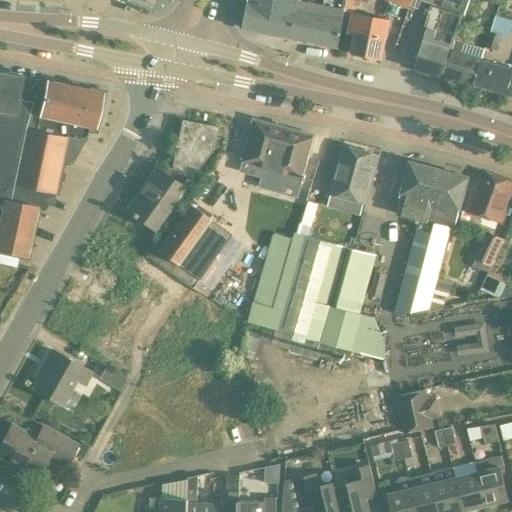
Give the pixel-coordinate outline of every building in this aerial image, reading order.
[(249,0),(249,2),(244,29),(337,47),(345,0),(249,0)] [(386,0),(385,3),(408,10),(411,0),(386,0)] [(425,0),(465,15),(470,0),(425,0)] [(432,7),(413,67),(440,75),(448,50),(452,50),(455,41),(463,17),(432,7)] [(352,54),(381,60),(388,21),(353,14),(349,33),(356,34),(352,54)] [(501,37),(489,33),(485,48),(497,52),(501,37)] [(448,50),(440,75),(473,85),(481,60),(480,59),(483,50),(455,41),(452,50),(448,50)] [(505,94),(511,71),(511,69),(481,60),(473,85),(474,85),(505,94)] [(25,128),(37,80),(23,78),(23,76),(0,71),(0,210),(1,210),(3,199),(10,200),(25,128)] [(0,249),(23,255),(34,209),(42,211),(53,194),(60,162),(70,164),(84,141),(87,126),(94,128),(101,97),(98,92),(38,79),(38,80),(37,80),(25,128),(10,200),(3,199),(1,210),(0,210),(0,249)] [(183,118),(177,142),(197,147),(203,123),(183,118)] [(260,181),(269,184),(272,170),(302,178),(313,138),(255,122),(244,162),(264,168),(260,181)] [(341,150),(329,193),(347,198),(366,204),(377,164),(379,156),(361,151),(342,146),(342,148),(341,150)] [(418,219),(394,311),(406,310),(430,209),(428,208),(438,171),(410,164),(400,204),(401,204),(399,214),(418,219)] [(123,208),(153,230),(185,187),(155,165),(123,208)] [(453,229),(467,179),(438,171),(428,208),(430,209),(406,310),(428,310),(429,308),(437,278),(450,228),(453,229)] [(467,209),(502,222),(511,195),(511,182),(481,171),(467,209)] [(157,252),(189,275),(186,281),(193,286),(230,235),(190,206),(157,252)] [(273,234),(249,323),(240,356),(254,359),(263,327),(290,335),(289,339),(287,347),(291,353),(317,361),(321,348),(351,357),(352,351),(360,354),(366,378),(390,373),(381,329),(383,321),(358,314),(383,224),(347,214),(338,245),(314,239),(297,235),(294,234),(292,240),(273,234)] [(477,260),(492,267),(504,240),(489,233),(477,260)] [(491,268),(480,290),(500,299),(511,297),(511,281),(496,274),(497,270),(491,268)] [(370,296),(381,299),(387,275),(376,273),(370,296)] [(452,282),(437,278),(429,308),(430,309),(443,306),(445,297),(447,298),(452,282)] [(455,316),(457,336),(481,334),(480,314),(455,316)] [(34,390),(62,406),(75,381),(84,386),(92,373),(51,350),(44,363),(47,366),(34,390)] [(119,392),(127,380),(107,367),(99,379),(119,392)] [(404,434),(434,429),(427,390),(397,396),(404,434)] [(497,416),(468,422),(469,427),(495,421),(498,434),(501,433),(497,416)] [(504,441),(511,439),(511,422),(500,425),(504,441)] [(56,468),(51,461),(47,459),(48,457),(66,467),(77,446),(43,427),(38,436),(27,430),(25,433),(11,425),(0,445),(0,457),(37,478),(40,480),(49,481),(56,468)] [(499,441),(495,425),(481,427),(486,445),(499,441)] [(452,428),(443,430),(447,446),(456,444),(452,428)] [(440,448),(447,446),(443,430),(436,432),(440,448)] [(409,441),(400,443),(404,460),(413,458),(409,441)] [(396,462),(404,460),(400,443),(392,445),(396,462)] [(475,463),(477,473),(485,507),(507,501),(500,469),(504,468),(502,456),(488,459),(488,460),(475,463)] [(265,468),(265,483),(278,484),(279,465),(265,468)] [(357,470),(360,483),(335,489),(340,511),(367,511),(365,499),(376,496),(369,467),(357,470)] [(430,473),(440,511),(463,511),(464,511),(455,479),(453,468),(430,473)] [(409,478),(416,511),(440,511),(430,473),(409,478)] [(485,507),(477,473),(455,479),(464,511),(485,507)] [(187,491),(186,511),(212,511),(212,505),(197,505),(197,491),(198,476),(187,475),(187,491)] [(240,478),(229,477),(228,492),(240,492),(240,478)] [(416,511),(409,478),(408,477),(398,480),(401,492),(389,494),(392,511),(416,511)] [(340,511),(335,489),(334,485),(309,491),(306,479),(294,482),(302,511),(313,508),(313,511),(340,511)] [(186,511),(187,491),(186,500),(161,499),(150,499),(149,511),(186,511)] [(228,506),(212,505),(212,511),(237,511),(238,493),(229,492),(228,506)] [(239,493),(238,493),(237,511),(276,511),(276,499),(264,498),(264,503),(239,502),(239,493)]
